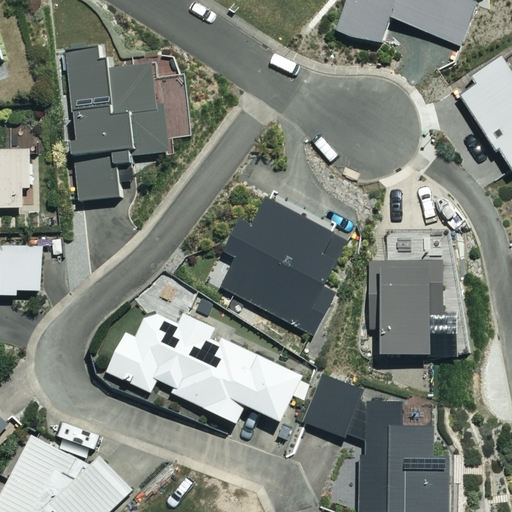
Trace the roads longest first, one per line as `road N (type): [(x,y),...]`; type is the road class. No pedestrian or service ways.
road 1 (residential): [(288,498),(276,474),(258,463),(95,408),(76,396),(60,359),(80,317),(165,239),(276,83)]
road 2 (residential): [(276,83),(147,0)]
